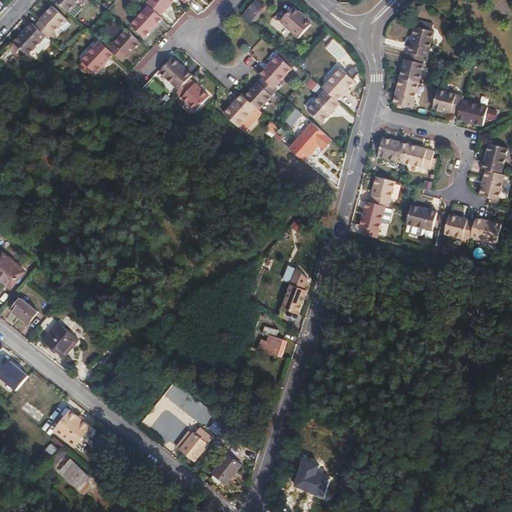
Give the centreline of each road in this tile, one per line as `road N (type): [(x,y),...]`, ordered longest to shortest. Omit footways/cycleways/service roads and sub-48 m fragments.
road 1 (residential): [(255,511),(369,113)]
road 2 (residential): [(230,511),(0,331)]
road 3 (residential): [(369,113),(458,136),(467,149),(456,195)]
